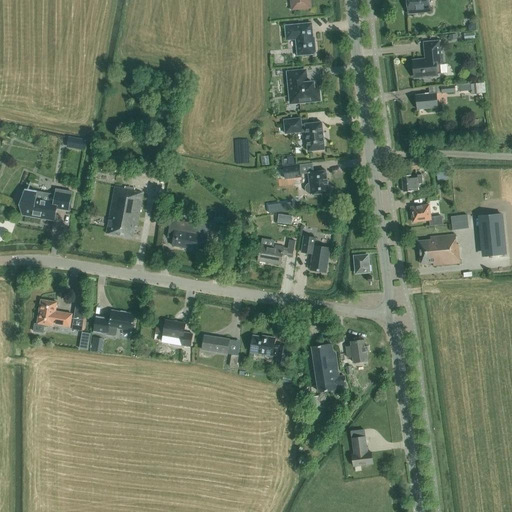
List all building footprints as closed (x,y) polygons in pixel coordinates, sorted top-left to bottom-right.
[(310,7),(309,0),(291,0),(292,9),(310,7)] [(428,0),(406,0),(408,10),(420,9),(420,12),(430,11),(428,0)] [(315,54),(315,53),(316,53),(315,45),(314,45),(311,24),(285,27),(287,41),(296,40),(299,56),(315,54)] [(441,74),(440,64),(443,64),(441,41),(424,43),(425,61),(413,62),(414,77),(423,76),(423,78),(437,76),(437,74),(441,74)] [(287,73),(290,103),(319,100),(318,88),(313,88),(313,83),(306,83),(305,71),(287,73)] [(485,93),(484,83),(469,84),(470,94),(485,93)] [(436,94),(416,95),(417,110),(437,108),(436,94)] [(300,118),(283,120),(285,134),(305,132),(307,151),(324,150),(321,122),(304,124),(305,125),(301,125),(300,118)] [(86,140),(79,139),(77,149),(85,150),(86,140)] [(428,161),(416,162),(410,163),(410,170),(429,168),(428,161)] [(301,178),(299,165),(282,167),(284,180),(301,178)] [(437,175),(449,174),(448,165),(436,166),(437,175)] [(311,193),(311,195),(329,193),(326,171),(308,173),(310,184),(307,184),(305,187),(306,191),(309,194),(311,193)] [(170,175),(165,174),(164,174),(159,202),(157,201),(156,209),(162,210),(163,204),(165,204),(170,175),(169,175),(170,175)] [(421,175),(417,176),(417,175),(411,176),(411,175),(401,177),(403,192),(413,191),(419,190),(418,184),(422,184),(421,175)] [(54,220),(56,208),(68,210),(69,210),(72,192),(71,192),(56,189),(55,195),(50,194),(49,197),(37,194),(37,192),(28,190),(31,182),(30,182),(22,205),(25,215),(26,215),(41,218),(42,216),(46,217),(46,219),(54,220)] [(135,191),(120,188),(115,187),(106,234),(133,238),(135,227),(137,227),(143,193),(135,192),(135,191)] [(278,204),(279,212),(293,210),(292,202),(278,204)] [(431,217),(429,205),(411,208),(413,222),(429,220),(430,226),(442,225),(441,216),(437,217),(431,217)] [(292,224),(293,216),(279,214),(278,222),(292,224)] [(452,218),(454,232),(471,229),(469,216),(452,218)] [(483,217),(486,257),(506,255),(502,216),(483,217)] [(173,239),(172,246),(195,250),(200,224),(171,219),(167,238),(173,239)] [(433,266),(460,264),(458,244),(456,244),(456,235),(430,237),(430,240),(418,241),(421,264),(433,263),(433,266)] [(316,238),(304,236),(301,252),(313,254),(310,270),(326,272),(330,249),(315,246),(316,238)] [(293,256),(295,241),(289,240),(288,248),(283,248),(283,247),(275,246),(275,248),(261,246),(258,261),(280,265),(282,255),(293,256)] [(368,256),(354,257),(356,273),(369,272),(371,271),(371,266),(369,266),(368,256)] [(70,327),(72,314),(55,311),(57,302),(41,300),(37,324),(35,324),(34,331),(43,333),(44,325),(53,326),(53,324),(70,327)] [(116,334),(117,328),(132,331),(135,315),(111,311),(110,319),(95,316),(93,332),(114,336),(116,334)] [(84,319),(74,318),(72,329),(82,331),(84,319)] [(188,346),(190,336),(183,334),(185,324),(166,320),(163,336),(182,339),(181,345),(188,346)] [(227,354),(229,340),(204,336),(202,350),(227,354)] [(285,365),(288,347),(279,346),(279,348),(273,347),(275,338),(267,337),(267,338),(253,336),(250,352),(272,356),(278,356),(276,364),(285,365)] [(99,353),(102,339),(95,338),(92,352),(99,353)] [(367,358),(368,357),(367,354),(366,353),(365,340),(351,342),(351,346),(346,347),(348,358),(353,357),(354,363),(368,361),(367,358)] [(340,387),(346,386),(344,376),(339,377),(336,354),(333,354),(332,344),(312,347),(319,392),(341,389),(340,387)] [(236,368),(238,355),(232,354),(230,367),(236,368)] [(323,418),(322,411),(320,397),(311,398),(314,420),(323,418)] [(354,466),(373,464),(371,452),(367,453),(365,437),(352,439),(354,454),(352,455),(354,466)]
